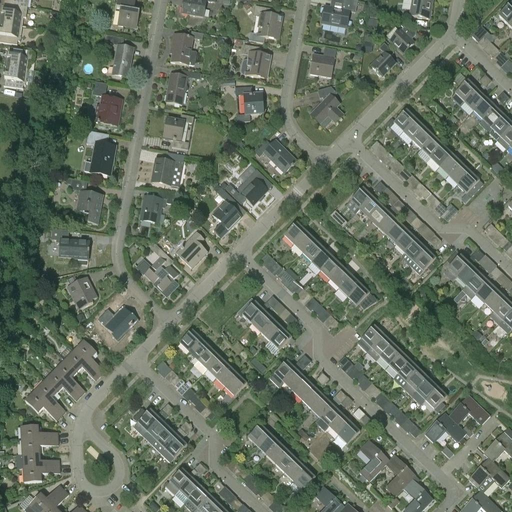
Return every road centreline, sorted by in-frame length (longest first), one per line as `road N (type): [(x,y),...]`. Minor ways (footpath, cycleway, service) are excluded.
road 1 (residential): [(171,326),(131,286),(120,244),(162,0)]
road 2 (residential): [(441,479),(322,361),(314,325),(240,253)]
road 3 (residential): [(511,272),(471,232),(434,224),(349,140)]
road 4 (residential): [(261,511),(219,472),(205,425),(138,362)]
road 5 (residential): [(324,165),(290,126),(287,107),(305,0)]
road 6 (residential): [(349,140),(455,32)]
road 7 (residential): [(240,253),(324,165)]
